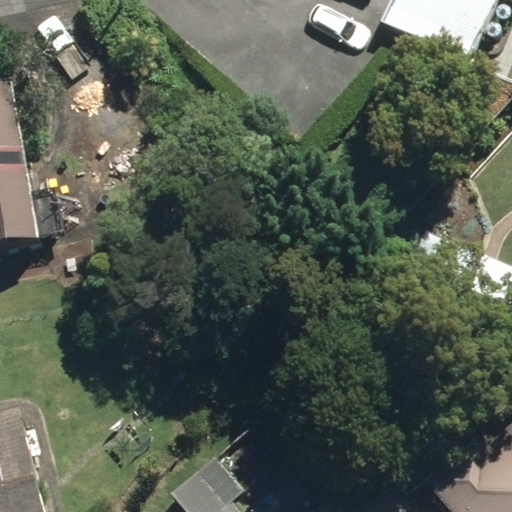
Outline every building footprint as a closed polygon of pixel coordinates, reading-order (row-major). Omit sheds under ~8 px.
[(398,0),(386,27),(475,67),(504,0),(398,0)] [(0,252),(43,245),(42,238),(67,234),(61,200),(35,205),(15,85),(0,87),(0,252)] [(410,213),(428,230),(441,214),(424,199),(410,213)] [(505,257),(439,235),(424,277),(490,300),(505,257)] [(0,511),(51,511),(25,413),(0,419),(0,511)] [(244,511),(237,503),(250,495),(221,460),(176,498),(188,511),(244,511)] [(511,511),(511,497),(486,511),(511,511)]
